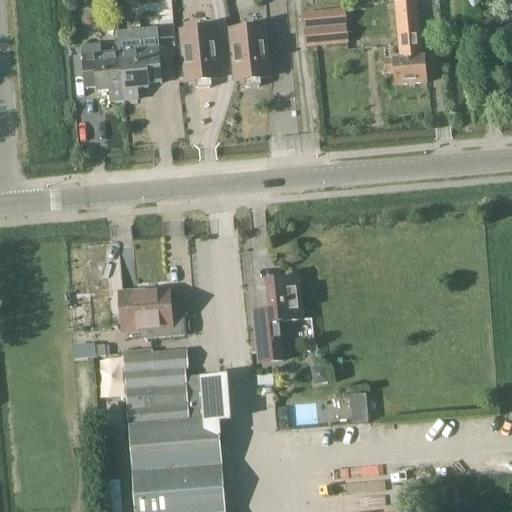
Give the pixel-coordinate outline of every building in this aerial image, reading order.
[(421,55),(416,0),(408,0),(396,1),(400,57),(384,58),(385,73),(393,72),(394,85),(427,82),(425,55),(421,55)] [(308,47),(347,43),(342,8),(304,13),(308,47)] [(261,85),(260,79),(267,79),(261,27),(232,30),(238,82),(244,81),(245,87),(247,89),(259,88),(261,85)] [(212,86),(211,80),(217,80),(212,28),(183,31),(189,83),(195,82),(196,88),(198,90),(210,89),(212,86)] [(123,102),(137,101),(136,91),(148,90),(147,86),(160,85),(156,40),(137,42),(137,52),(118,54),(123,102)] [(101,55),(100,46),(82,47),(87,91),(97,90),(98,94),(109,93),(110,104),(123,102),(118,54),(101,55)] [(303,321),(299,279),(266,283),(269,311),(254,312),(259,364),(282,361),(278,324),(303,321)] [(173,322),(171,291),(145,293),(149,340),(186,337),(185,321),(173,322)] [(149,340),(145,293),(119,296),(122,334),(140,332),(141,341),(149,340)] [(124,351),(130,434),(220,427),(219,419),(227,419),(223,376),(204,378),(204,375),(187,377),(186,368),(189,368),(188,363),(186,364),(174,353),(174,351),(153,353),(153,349),(124,351)] [(326,367),(320,368),(311,370),(314,386),(321,385),(329,384),(326,367)] [(288,428),(285,408),(274,409),(276,429),(288,428)] [(226,511),(220,427),(130,434),(136,511),(226,511)] [(441,506),(454,505),(453,490),(440,490),(441,506)]
